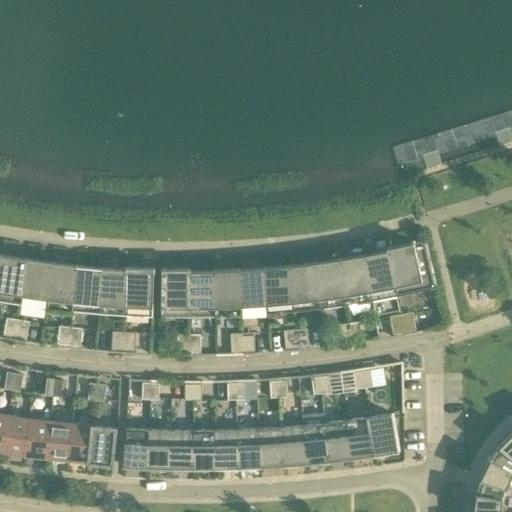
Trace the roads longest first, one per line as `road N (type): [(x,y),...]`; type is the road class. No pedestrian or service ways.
road 1 (residential): [(422,474),(434,453),(433,342),(201,363),(77,359),(0,346)]
road 2 (residential): [(422,474),(267,492),(118,492),(115,511)]
